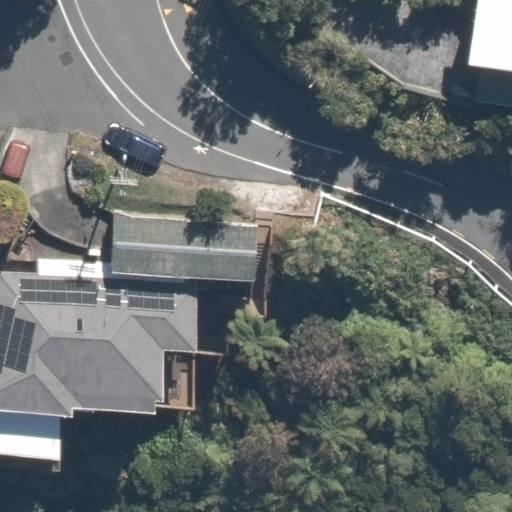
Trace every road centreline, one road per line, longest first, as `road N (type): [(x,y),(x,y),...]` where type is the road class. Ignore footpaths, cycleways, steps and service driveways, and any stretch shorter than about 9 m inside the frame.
road 1 (residential): [(511,223),(488,206),(276,126),(228,93),(212,64)]
road 2 (residential): [(212,64),(0,121)]
